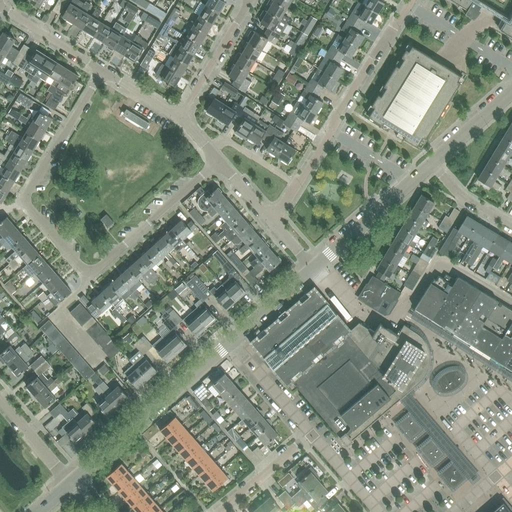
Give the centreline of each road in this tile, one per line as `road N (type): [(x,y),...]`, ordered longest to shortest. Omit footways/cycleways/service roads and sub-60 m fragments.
road 1 (residential): [(218,161),(89,277),(27,196),(100,68)]
road 2 (residential): [(296,184),(411,0)]
road 3 (residential): [(78,482),(230,345)]
road 4 (residential): [(315,272),(443,164)]
road 5 (residential): [(400,320),(439,257),(511,303)]
road 6 (residential): [(179,115),(248,0)]
road 7 (residential): [(511,394),(400,320)]
road 8 (residential): [(308,439),(230,345)]
